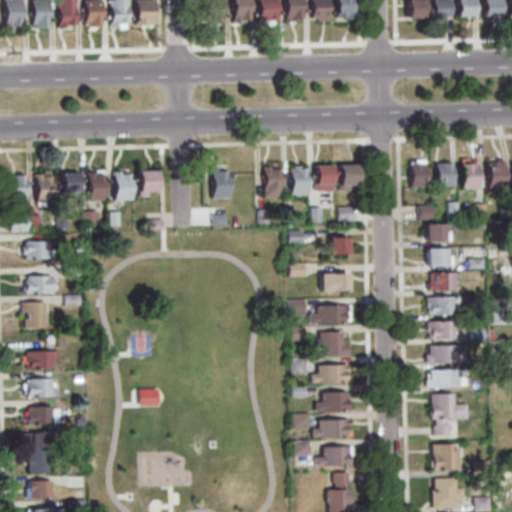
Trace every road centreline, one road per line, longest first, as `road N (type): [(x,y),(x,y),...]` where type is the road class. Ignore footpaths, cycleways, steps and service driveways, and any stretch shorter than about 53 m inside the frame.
road 1 (secondary): [(511,62),(0,77)]
road 2 (secondary): [(0,126),(511,113)]
road 3 (residential): [(387,511),(374,0)]
road 4 (residential): [(178,226),(173,0)]
